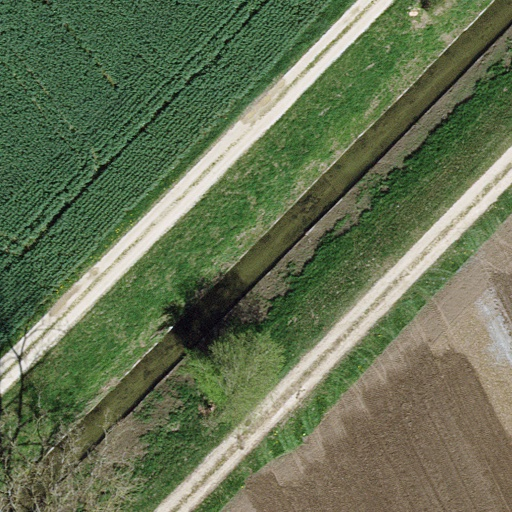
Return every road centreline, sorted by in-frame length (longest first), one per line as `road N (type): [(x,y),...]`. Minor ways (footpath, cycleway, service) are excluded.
road 1 (track): [(0,377),(371,0)]
road 2 (track): [(511,154),(159,511)]
